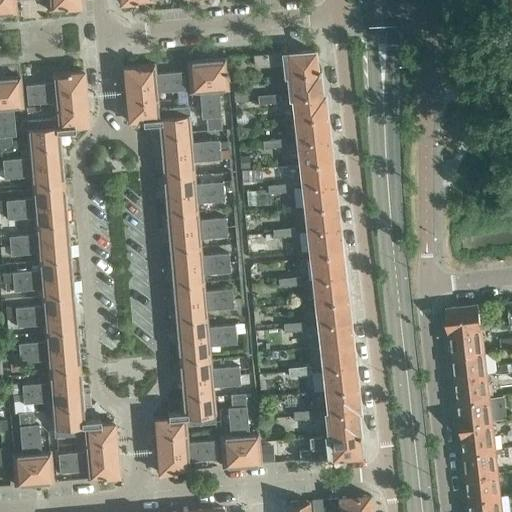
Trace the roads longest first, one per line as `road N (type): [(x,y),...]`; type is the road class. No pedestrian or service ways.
road 1 (residential): [(339,13),(388,471)]
road 2 (secondary): [(422,511),(382,84)]
road 3 (residential): [(134,410),(108,410),(95,380),(78,151),(110,117)]
road 4 (residential): [(134,410),(156,407),(164,385),(152,210),(145,144),(110,117)]
road 5 (residential): [(447,511),(427,284),(511,279)]
road 6 (residential): [(139,493),(388,471)]
road 7 (residential): [(105,36),(339,13)]
road 8 (residential): [(0,505),(139,493)]
